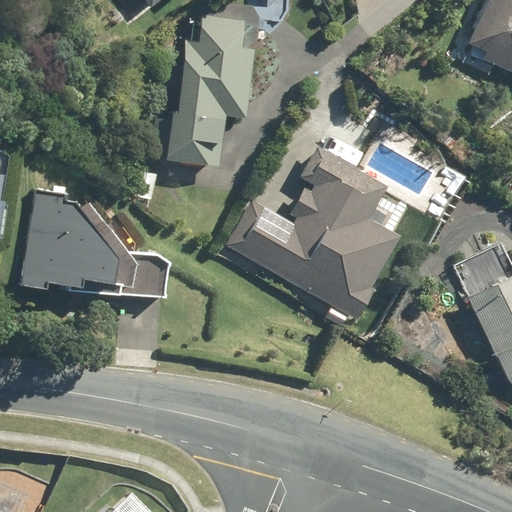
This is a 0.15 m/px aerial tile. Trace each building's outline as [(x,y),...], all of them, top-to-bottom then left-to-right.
[(511,0),(476,0),(458,40),(476,50),(473,55),(511,73),(511,0)] [(230,45),(234,17),(193,11),(190,37),(177,36),(166,109),(157,108),(151,156),(207,163),(214,113),(235,116),(245,47),(230,45)] [(291,176),(306,183),(284,223),(244,201),(219,246),(348,317),(365,287),(363,286),(392,234),(360,216),(379,184),(308,144),(291,176)] [(150,172),(137,170),(133,196),(146,198),(150,172)] [(151,250),(125,250),(125,249),(133,242),(115,217),(106,223),(82,192),(63,191),(32,189),(29,237),(25,237),(22,287),(164,296),(166,263),(151,250)] [(511,275),(508,268),(457,293),(498,379),(511,387),(511,275)] [(328,308),(322,316),(333,323),(338,314),(328,308)]
